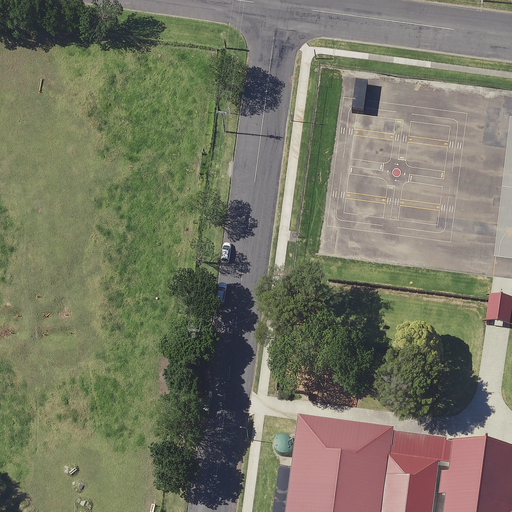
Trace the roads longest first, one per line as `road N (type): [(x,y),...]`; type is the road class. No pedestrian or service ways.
road 1 (unclassified): [(212,511),(278,5)]
road 2 (residential): [(278,5),(511,34)]
